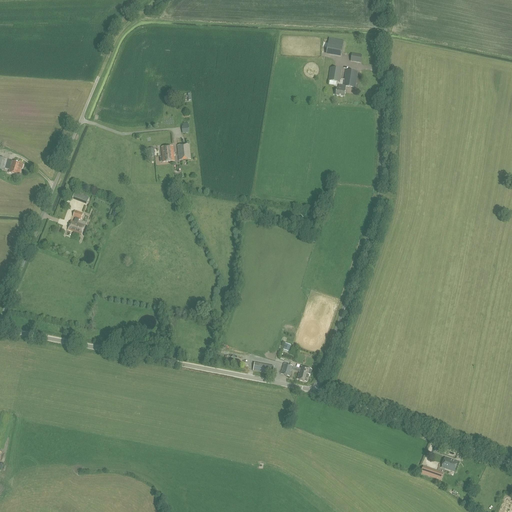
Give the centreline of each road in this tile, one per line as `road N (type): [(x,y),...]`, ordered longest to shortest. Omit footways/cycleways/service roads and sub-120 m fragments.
road 1 (unclassified): [(316,394),(382,188),(387,0)]
road 2 (unclassified): [(316,394),(0,329)]
road 3 (unclassified): [(0,326),(99,77)]
road 4 (unclassified): [(511,467),(316,394)]
